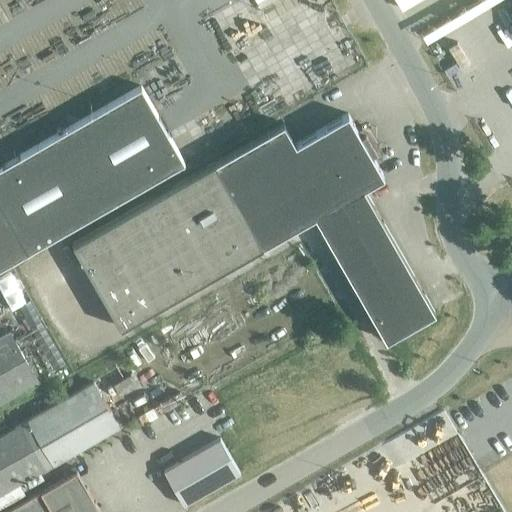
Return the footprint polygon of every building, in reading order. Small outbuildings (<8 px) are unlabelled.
[(397,0),(402,9),(417,0),(397,0)] [(260,15),(254,7),(245,14),(239,7),(226,17),(238,32),(260,15)] [(0,267),(184,161),(140,85),(14,158),(0,165),(0,267)] [(245,156),(290,229),(314,215),(385,340),(434,312),(363,187),(383,176),(370,154),(375,151),(365,133),(360,136),(347,113),(294,143),(282,122),(239,147),(245,156)] [(239,147),(214,162),(72,244),(119,327),(262,245),(290,229),(245,156),(239,147)] [(49,305),(63,298),(58,289),(44,296),(49,305)] [(0,401),(38,379),(10,331),(0,336),(0,401)] [(93,381),(0,435),(0,492),(118,424),(93,381)] [(184,504),(240,471),(219,435),(163,468),(184,504)] [(100,511),(76,470),(3,511),(100,511)]
